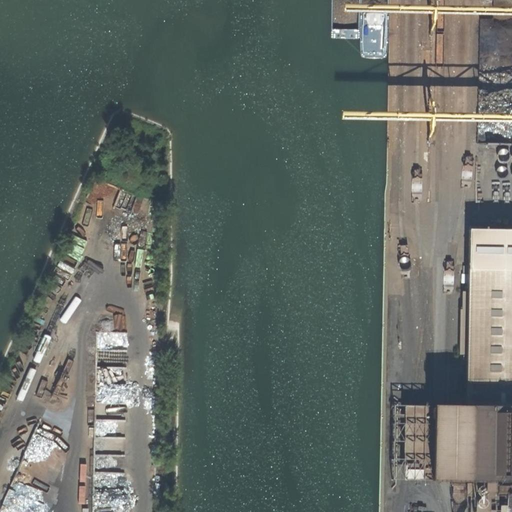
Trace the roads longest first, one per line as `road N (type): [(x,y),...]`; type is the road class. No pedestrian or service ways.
road 1 (unknown): [(135,460),(138,348),(124,301),(110,280),(95,277),(75,311)]
road 2 (unknown): [(75,311),(82,347),(69,511)]
road 3 (unknown): [(0,446),(75,311)]
